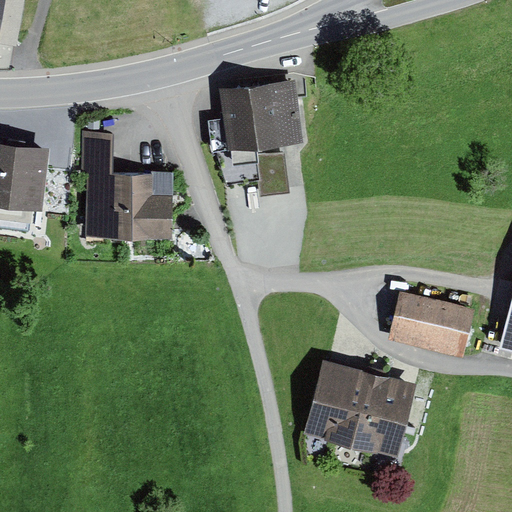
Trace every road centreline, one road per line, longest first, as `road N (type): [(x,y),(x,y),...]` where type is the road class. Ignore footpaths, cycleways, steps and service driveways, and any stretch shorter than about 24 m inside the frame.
road 1 (residential): [(238,286),(319,281),(400,351),(511,369)]
road 2 (residential): [(285,511),(270,405),(238,286)]
road 3 (residential): [(238,286),(160,73)]
road 4 (tertiary): [(160,73),(354,13)]
road 5 (tertiary): [(0,94),(160,73)]
